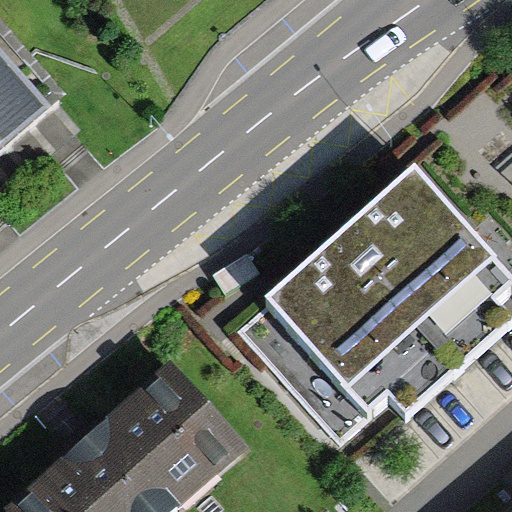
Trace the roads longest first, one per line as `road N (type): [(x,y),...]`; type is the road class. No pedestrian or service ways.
road 1 (primary): [(414,0),(0,340)]
road 2 (residential): [(409,511),(511,423)]
